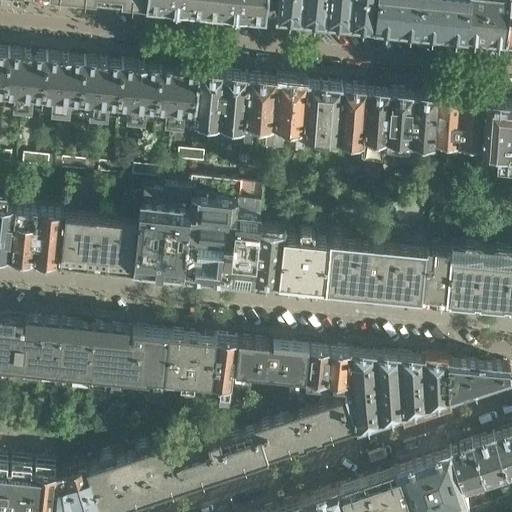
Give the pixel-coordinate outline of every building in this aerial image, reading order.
[(265,11),(266,0),(205,0),(205,6),(221,7),(222,7),(248,9),(248,10),(265,11)] [(325,17),(326,0),(277,0),(276,12),(325,17)] [(374,22),(376,0),(326,0),(325,17),(374,22)] [(396,24),(398,0),(376,0),(374,22),(379,23),(396,24)] [(419,27),(422,0),(398,0),(396,24),(419,27)] [(443,29),(445,0),(422,0),(419,27),(443,29)] [(466,31),(468,0),(445,0),(443,29),(466,31)] [(485,33),(488,0),(468,0),(466,31),(485,33)] [(505,35),(508,0),(488,0),(485,33),(492,34),(505,35)] [(0,85),(5,86),(9,46),(8,45),(8,46),(0,45),(0,85)] [(43,90),(47,49),(46,49),(46,50),(33,48),(23,47),(10,46),(9,46),(5,86),(15,87),(13,102),(31,104),(33,89),(43,90)] [(81,94),(85,53),(83,53),(71,52),(61,51),(48,50),(48,49),(47,49),(43,90),(53,91),(51,106),(69,108),(71,93),(81,94)] [(119,97),(123,57),(121,57),(108,56),(108,55),(99,55),(86,54),(86,53),(85,53),(81,94),(90,95),(89,110),(107,112),(109,96),(119,97)] [(156,101),(160,61),(159,61),(146,60),(146,59),(137,58),(137,59),(124,57),(123,57),(119,97),(128,98),(127,114),(145,116),(147,100),(156,101)] [(195,105),(199,65),(197,64),(197,65),(184,64),(184,63),(174,62),(174,63),(161,61),(162,61),(160,61),(156,101),(166,102),(165,118),(184,120),(185,104),(195,105)] [(218,118),(224,67),(199,65),(195,105),(194,115),(218,118)] [(242,120),(247,70),(224,67),(218,118),(242,120)] [(271,131),(277,73),(247,70),(242,120),(241,128),(250,129),(251,118),(265,119),(264,130),(271,131)] [(299,162),(302,129),(307,76),(277,73),(271,131),(279,132),(280,121),(294,122),(293,134),(286,133),(284,161),(299,162)] [(337,132),(342,80),(330,78),(320,77),(309,76),(307,76),(302,129),(337,132)] [(361,135),(366,82),(342,80),(337,132),(361,135)] [(385,133),(390,84),(366,82),(361,135),(360,147),(383,150),(385,133)] [(409,137),(414,87),(390,84),(385,133),(398,134),(396,153),(403,153),(403,157),(398,160),(397,178),(405,178),(409,137)] [(433,139),(438,89),(414,87),(409,137),(433,139)] [(456,141),(461,92),(438,89),(433,139),(456,141)] [(480,144),(485,94),(461,92),(456,141),(480,144)] [(504,160),(511,97),(485,94),(480,144),(496,146),(495,159),(504,160)] [(192,158),(191,169),(247,175),(237,274),(253,276),(258,224),(262,181),(287,183),(288,167),(207,159),(208,151),(191,149),(190,158),(192,158)] [(40,187),(42,171),(17,168),(15,184),(40,187)] [(181,268),(237,274),(247,175),(191,169),(189,180),(164,177),(164,181),(140,179),(137,211),(132,263),(181,268)] [(65,189),(66,173),(42,171),(40,187),(65,189)] [(453,213),(455,187),(431,184),(429,211),(453,213)] [(63,204),(61,203),(62,198),(42,196),(41,201),(39,201),(33,254),(58,256),(63,204)] [(0,250),(9,251),(14,199),(0,197),(0,250)] [(33,254),(39,201),(14,199),(9,251),(33,254)] [(132,263),(137,211),(63,204),(58,256),(132,263)] [(348,285),(355,217),(350,217),(349,229),(330,227),(329,236),(324,282),(325,282),(325,283),(348,285)] [(372,288),(379,220),(355,217),(348,285),(372,288)] [(397,290),(404,222),(379,220),(372,288),(397,290)] [(421,292),(426,241),(426,237),(407,235),(409,223),(404,222),(397,290),(420,292),(421,292)] [(277,278),(282,231),(282,226),(258,224),(253,276),(277,278)] [(324,283),(324,282),(329,236),(313,234),(314,225),(300,224),(299,233),(282,231),(277,278),(324,283)] [(444,294),(449,247),(450,243),(438,242),(438,236),(430,235),(429,241),(426,241),(421,292),(444,294)] [(511,252),(511,253),(511,249),(493,251),(480,250),(481,246),(462,248),(449,247),(444,294),(511,300),(511,252)] [(165,372),(169,327),(168,327),(168,326),(0,309),(0,365),(4,366),(5,360),(96,369),(96,375),(127,379),(128,372),(141,374),(141,370),(165,372)] [(187,384),(193,329),(169,326),(169,327),(165,372),(165,373),(181,374),(180,384),(187,384)] [(211,377),(216,331),(193,329),(187,384),(194,385),(195,376),(211,377)] [(229,402),(232,364),(236,333),(234,333),(218,331),(216,331),(211,377),(211,379),(219,379),(217,393),(215,392),(214,405),(229,402)] [(306,372),(309,340),(292,339),(236,333),(232,364),(306,372)] [(326,374),(329,343),(309,340),(306,372),(306,376),(319,378),(320,373),(326,374)] [(345,384),(349,345),(329,343),(326,374),(333,375),(332,383),(345,384)] [(448,392),(496,377),(507,373),(510,372),(511,371),(511,369),(511,362),(510,361),(508,360),(505,359),(505,360),(447,354),(436,353),(437,353),(398,349),(349,345),(345,384),(344,392),(354,423),(379,415),(448,392)] [(354,423),(344,392),(253,422),(264,453),(354,423)] [(61,427),(61,425),(37,422),(13,420),(0,418),(0,428),(12,430),(36,432),(60,435),(61,427)] [(264,453),(253,422),(170,449),(180,480),(264,453)] [(511,470),(511,422),(493,429),(508,472),(511,470)] [(75,430),(74,427),(73,423),(61,427),(60,436),(75,430)] [(508,472),(493,429),(472,436),(487,479),(508,472)] [(180,480),(170,449),(166,436),(150,441),(148,434),(99,450),(101,457),(86,462),(101,506),(180,480)] [(487,479),(472,436),(450,444),(465,487),(487,479)] [(465,487),(450,444),(424,453),(440,504),(467,495),(465,487)] [(416,511),(440,504),(424,453),(396,462),(413,511),(416,511)] [(83,511),(101,506),(86,462),(85,458),(64,465),(77,511),(83,511)] [(0,511),(4,511),(9,463),(0,461),(0,511)] [(413,511),(396,462),(341,481),(350,511),(413,511)] [(28,511),(33,465),(9,463),(4,511),(28,511)] [(52,511),(57,468),(33,465),(28,511),(52,511)] [(77,511),(64,465),(57,468),(52,511),(77,511)] [(350,511),(341,481),(339,482),(339,481),(303,494),(309,511),(350,511)] [(309,511),(303,494),(249,511),(309,511)] [(511,511),(511,499),(495,506),(496,511),(511,511)]
